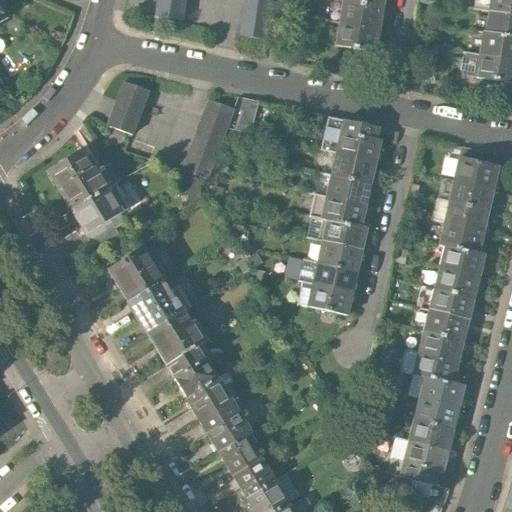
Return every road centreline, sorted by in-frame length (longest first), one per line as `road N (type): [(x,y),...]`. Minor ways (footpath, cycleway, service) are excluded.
road 1 (residential): [(94,46),(388,108)]
road 2 (residential): [(351,351),(372,304),(414,114)]
road 3 (tertiary): [(103,370),(0,202)]
road 4 (residential): [(94,46),(48,118),(0,161)]
road 5 (residential): [(472,511),(511,367)]
